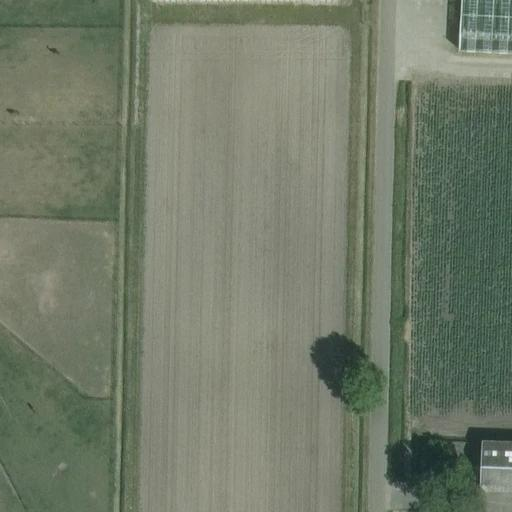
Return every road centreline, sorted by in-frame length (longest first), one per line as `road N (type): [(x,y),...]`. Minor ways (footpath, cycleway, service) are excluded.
road 1 (unclassified): [(378,511),(393,0)]
road 2 (unknown): [(392,44),(511,52)]
